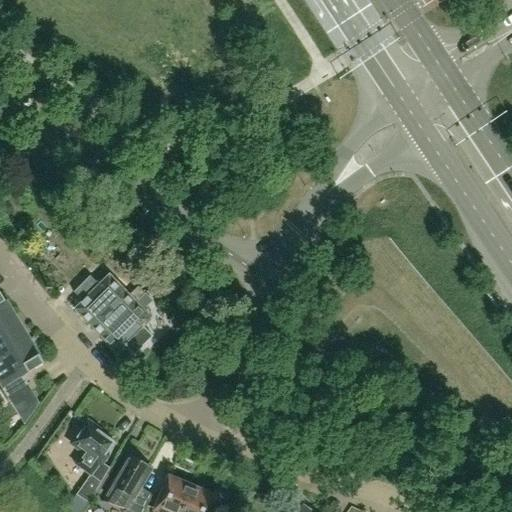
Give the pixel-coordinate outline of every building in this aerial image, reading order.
[(164,280),(153,290),(163,301),(178,288),(180,285),(170,275),(164,280)] [(109,276),(74,310),(95,332),(100,338),(141,298),(138,295),(132,300),(130,298),(122,289),(109,276)] [(141,298),(100,338),(116,354),(124,345),(133,355),(152,337),(143,328),(151,320),(142,311),(151,302),(141,292),(139,294),(138,295),(141,298)] [(0,325),(16,316),(7,302),(5,303),(0,295),(0,325)] [(0,359),(31,341),(16,316),(0,325),(0,359)] [(0,359),(0,375),(5,384),(0,387),(7,399),(29,386),(23,377),(42,365),(37,356),(40,355),(31,341),(0,359)] [(100,463),(113,444),(87,425),(73,445),(83,451),(74,465),(89,475),(75,495),(86,503),(109,469),(100,463)] [(153,470),(151,468),(133,457),(131,460),(128,458),(101,502),(127,510),(125,511),(143,511),(152,495),(142,489),(153,470)] [(181,511),(191,489),(181,484),(180,481),(174,479),(171,480),(168,479),(155,511),(157,511),(181,511)] [(225,511),(211,506),(214,498),(210,497),(210,494),(204,491),(202,493),(191,489),(181,511),(225,511)] [(68,505),(66,508),(68,511),(79,511),(86,503),(75,495),(68,505)]
